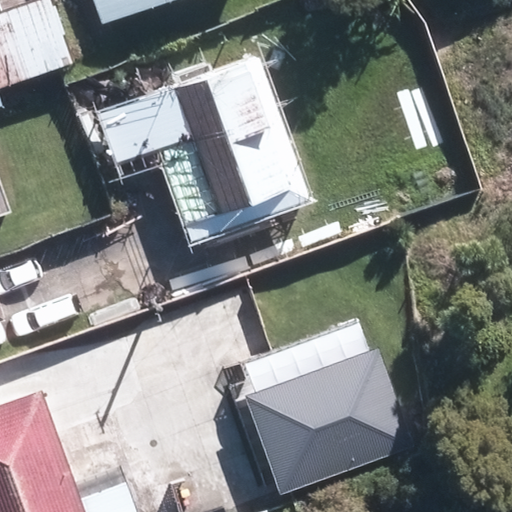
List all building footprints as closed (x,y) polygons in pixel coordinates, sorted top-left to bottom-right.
[(90,0),(96,15),(138,0),(90,0)] [(33,3),(0,14),(0,82),(54,63),(33,3)] [(240,72),(100,123),(115,165),(155,151),(185,235),(286,199),(240,72)] [(270,500),(403,451),(354,318),(221,367),(270,500)] [(0,511),(53,511),(16,406),(0,411),(0,511)]
